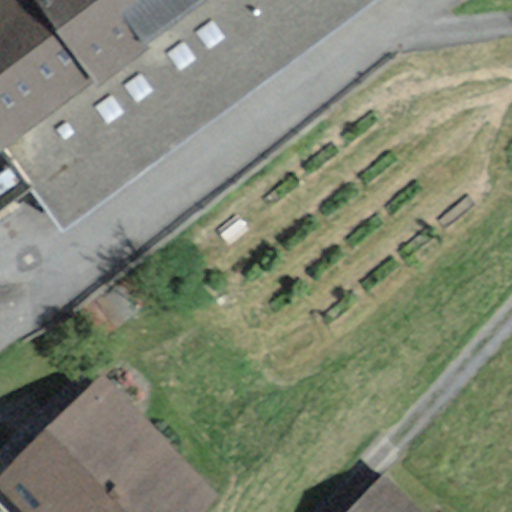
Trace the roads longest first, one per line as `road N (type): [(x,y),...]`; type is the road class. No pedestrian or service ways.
road 1 (residential): [(0,266),(83,258),(422,0)]
road 2 (track): [(511,311),(326,511)]
